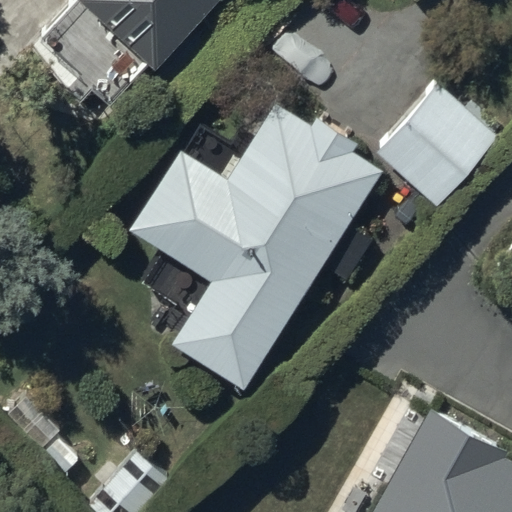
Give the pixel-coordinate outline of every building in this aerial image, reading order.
[(111,97),(153,52),(159,57),(212,0),(75,0),(47,31),(67,50),(51,67),(83,97),(96,82),(111,97)] [(505,129),(442,75),(381,146),(443,200),(505,129)] [(171,334),(247,382),(383,164),(351,144),(355,137),(317,113),(313,120),(277,97),(232,170),(183,139),(131,222),(210,271),(171,334)] [(511,511),(511,453),(425,406),(366,511),(511,511)] [(135,511),(170,473),(138,445),(90,499),(104,511),(135,511)]
